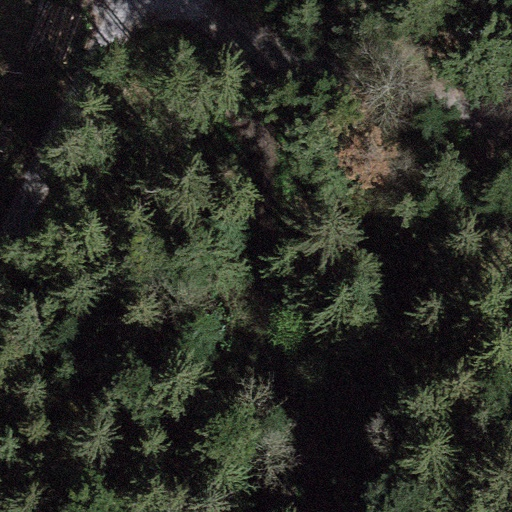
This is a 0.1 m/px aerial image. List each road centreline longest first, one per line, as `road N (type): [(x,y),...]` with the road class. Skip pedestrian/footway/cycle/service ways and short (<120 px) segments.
road 1 (track): [(511,95),(181,0)]
road 2 (residential): [(127,0),(0,253)]
